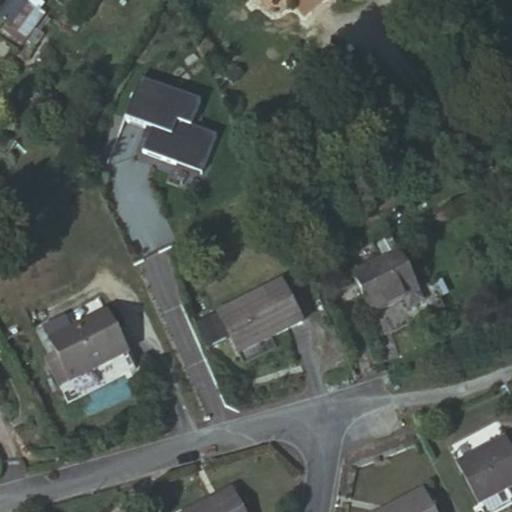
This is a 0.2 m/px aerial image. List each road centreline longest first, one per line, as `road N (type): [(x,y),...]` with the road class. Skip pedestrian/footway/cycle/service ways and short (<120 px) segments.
road 1 (residential): [(0,498),(324,423)]
road 2 (track): [(376,404),(478,390),(511,374)]
